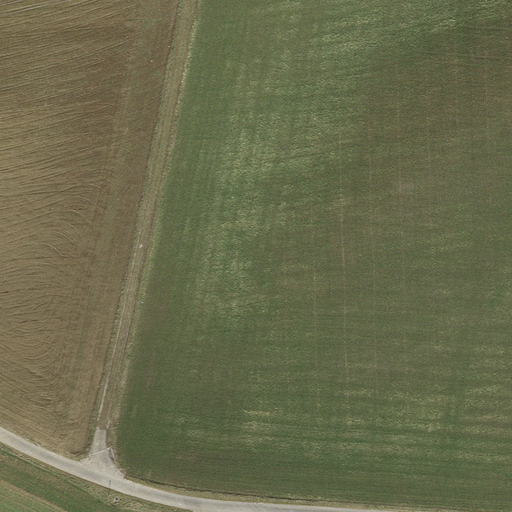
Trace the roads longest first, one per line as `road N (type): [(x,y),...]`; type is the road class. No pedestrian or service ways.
road 1 (track): [(191,0),(97,478)]
road 2 (track): [(241,511),(97,478),(0,431)]
